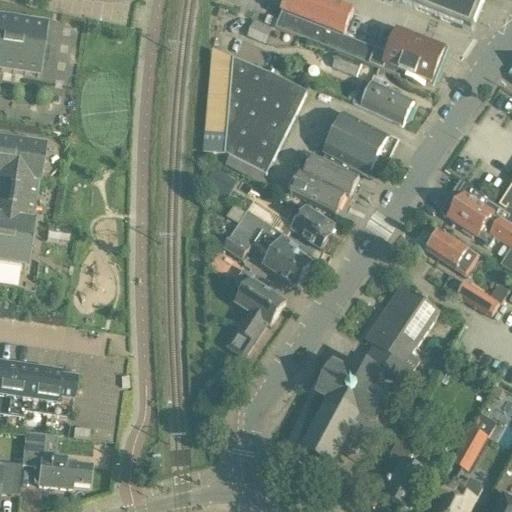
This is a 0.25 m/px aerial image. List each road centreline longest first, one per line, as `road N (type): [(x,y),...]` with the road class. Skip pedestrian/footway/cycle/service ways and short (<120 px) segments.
road 1 (residential): [(236,497),(256,413),(511,38)]
road 2 (residential): [(0,332),(102,348),(95,419)]
